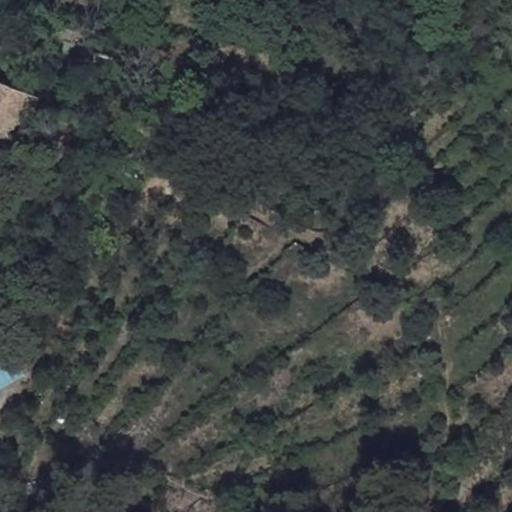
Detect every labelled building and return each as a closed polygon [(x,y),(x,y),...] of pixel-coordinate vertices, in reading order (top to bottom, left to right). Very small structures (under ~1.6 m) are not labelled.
[(54,30),(56,51),(85,51),(84,30),(54,30)] [(0,141),(40,95),(0,80),(0,141)] [(138,139),(111,179),(131,191),(153,159),(138,139)] [(110,193),(102,207),(116,214),(124,201),(110,193)] [(85,228),(75,243),(89,253),(99,239),(85,228)]
